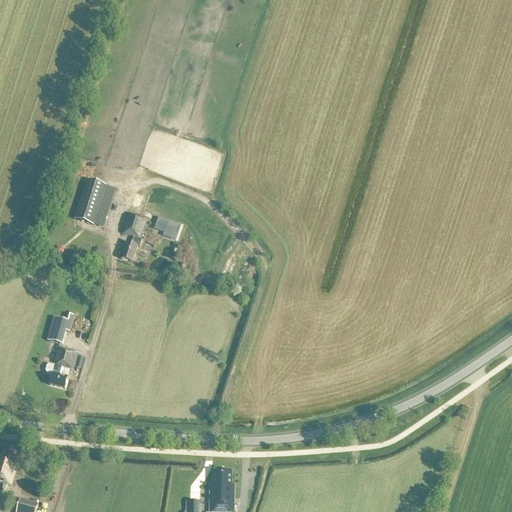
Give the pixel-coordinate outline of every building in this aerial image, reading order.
[(116,191),(87,182),(74,221),(104,230),(116,191)] [(140,249),(143,242),(141,241),(147,221),(128,215),(121,235),(134,239),(132,246),(127,245),(121,261),(132,265),(137,248),(140,249)] [(164,235),(168,223),(159,220),(154,232),(164,235)] [(55,252),(60,257),(64,253),(59,248),(55,252)] [(107,257),(98,255),(95,264),(105,266),(107,257)] [(70,335),(75,318),(70,317),(68,323),(53,319),(47,343),(59,346),(53,367),(50,367),(48,368),(46,373),(48,376),(52,377),(50,387),(64,391),(67,380),(65,380),(67,371),(74,373),(78,355),(64,351),(63,347),(66,334),(70,335)] [(18,460),(20,454),(5,449),(2,460),(0,459),(0,484),(12,488),(20,461),(18,460)] [(234,511),(235,486),(232,486),(232,473),(212,473),(212,487),(209,488),(208,511),(234,511)] [(36,511),(38,506),(20,501),(16,511),(36,511)] [(206,511),(206,501),(190,501),(189,511),(206,511)]
